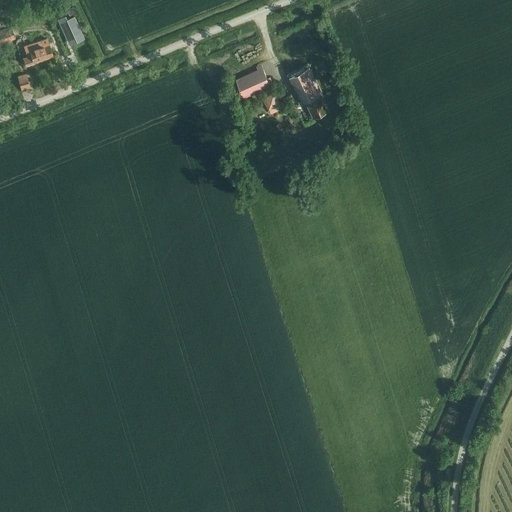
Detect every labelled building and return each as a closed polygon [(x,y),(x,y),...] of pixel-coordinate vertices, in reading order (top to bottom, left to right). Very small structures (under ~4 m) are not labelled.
[(58,19),(69,44),(84,37),(74,16),(66,20),(65,16),(58,19)] [(0,43),(16,39),(13,29),(0,32),(0,43)] [(34,61),(52,55),(47,38),(28,44),(30,50),(26,52),(27,56),(23,58),(25,64),(34,61)] [(28,64),(30,70),(41,68),(39,62),(28,64)] [(310,67),(290,77),(303,104),(305,103),(306,105),(308,104),(314,118),(329,110),(321,95),(323,94),(310,67)] [(263,69),(238,81),(244,95),(270,84),(263,69)] [(40,70),(30,70),(30,78),(41,77),(40,70)] [(27,74),(17,76),(21,90),(30,88),(27,74)] [(272,87),(279,103),(291,98),(283,82),(272,87)]
